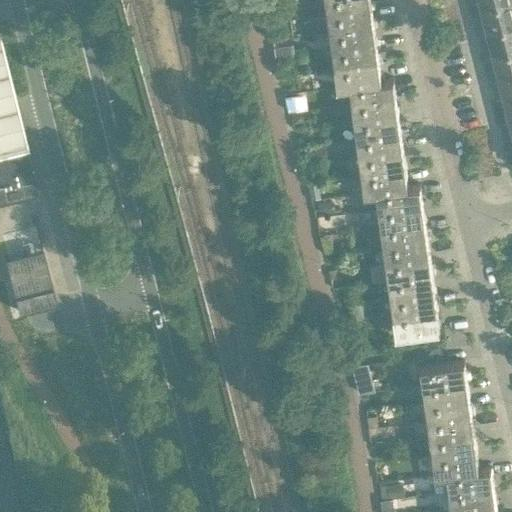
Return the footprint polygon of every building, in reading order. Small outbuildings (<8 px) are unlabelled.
[(372,0),(326,0),(329,13),(373,7),(372,0)] [(511,0),(502,0),(481,5),(487,28),(511,22),(511,0)] [(373,7),(329,13),(331,31),(376,24),(373,7)] [(511,22),(487,28),(493,52),(511,47),(511,22)] [(376,24),(331,31),(333,48),(378,42),(376,24)] [(0,147),(26,142),(0,35),(0,147)] [(378,42),(333,48),(336,66),(380,60),(378,42)] [(511,47),(493,52),(499,75),(511,72),(511,47)] [(380,60),(336,66),(338,85),(351,83),(350,83),(383,78),(380,60)] [(511,72),(499,75),(505,98),(511,96),(511,72)] [(350,83),(351,83),(353,101),(396,95),(394,78),(395,78),(394,76),(383,78),(350,83)] [(396,95),(353,101),(356,119),(399,113),(396,95)] [(399,113),(356,119),(358,137),(401,131),(399,113)] [(401,131),(358,137),(360,154),(404,149),(401,131)] [(0,147),(0,202),(39,193),(26,142),(0,147)] [(404,149),(360,154),(363,172),(406,166),(404,149)] [(406,166),(363,172),(365,191),(378,190),(377,189),(408,184),(406,166)] [(408,184),(377,189),(378,190),(380,207),(423,201),(421,184),(421,183),(408,184)] [(423,201),(380,207),(382,225),(425,219),(423,201)] [(425,219),(382,225),(385,243),(428,237),(425,219)] [(428,237),(385,243),(387,261),(430,255),(428,237)] [(14,254),(4,256),(12,286),(18,311),(30,308),(42,304),(56,301),(52,284),(51,284),(42,247),(28,250),(14,254)] [(430,255),(387,261),(390,279),(433,273),(430,255)] [(433,273),(390,279),(392,296),(435,290),(433,273)] [(435,290),(392,296),(394,314),(438,308),(435,290)] [(438,308),(394,314),(397,333),(441,327),(441,326),(440,326),(438,308)] [(422,365),(424,383),(467,377),(465,359),(465,358),(422,365)] [(467,377),(424,383),(427,401),(470,395),(467,377)] [(470,395),(427,401),(429,418),(472,412),(470,395)] [(406,409),(388,412),(390,422),(407,419),(406,409)] [(472,412),(429,418),(432,436),(475,430),(472,412)] [(475,430),(432,436),(434,454),(477,448),(475,430)] [(477,448),(434,454),(437,473),(448,472),(448,471),(479,466),(477,448)] [(448,471),(448,472),(451,489),(494,483),(492,466),(492,465),(492,464),(479,466),(448,471)] [(399,483),(387,484),(389,496),(401,494),(399,483)] [(494,483),(451,489),(453,507),(496,501),(494,483)] [(497,511),(496,501),(453,507),(453,511),(497,511)]
